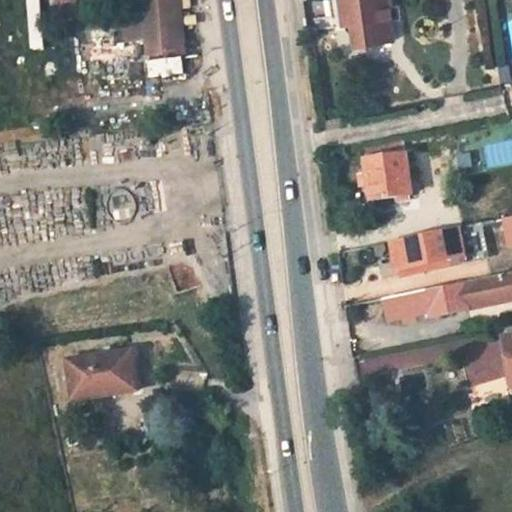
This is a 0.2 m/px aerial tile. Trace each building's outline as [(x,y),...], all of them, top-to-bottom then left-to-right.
[(123,0),(124,5),(126,29),(127,40),(149,39),(150,55),(182,53),(176,0),(123,0)] [(355,24),(358,45),(395,40),(389,0),(330,0),(333,17),(344,16),(353,14),(355,24)] [(60,15),(79,13),(77,4),(59,6),(60,15)] [(126,29),(124,5),(112,6),(114,30),(126,29)] [(353,14),(344,16),(346,24),(355,24),(353,14)] [(126,29),(114,30),(116,43),(127,41),(127,40),(126,29)] [(501,65),(504,82),(511,79),(511,73),(510,64),(501,65)] [(407,155),(405,141),(366,149),(367,160),(369,174),(371,184),(373,199),(413,194),(407,155)] [(371,184),(369,174),(362,175),(363,185),(371,184)] [(511,216),(503,218),(507,247),(511,246),(511,216)] [(456,264),(488,257),(481,222),(392,242),(398,270),(402,269),(454,258),(456,264)] [(402,269),(403,275),(456,264),(454,258),(402,269)] [(472,281),(464,282),(459,284),(451,285),(444,287),(416,293),(408,294),(402,296),(394,297),(385,300),(389,321),(394,320),(405,318),(417,315),(431,312),(433,317),(470,309),(511,300),(511,272),(501,275),(472,281)] [(112,346),(104,347),(105,355),(113,353),(112,346)] [(105,355),(69,360),(74,395),(110,389),(111,395),(138,390),(132,351),(113,353),(105,355)] [(110,389),(74,395),(75,401),(111,396),(111,395),(110,389)]
